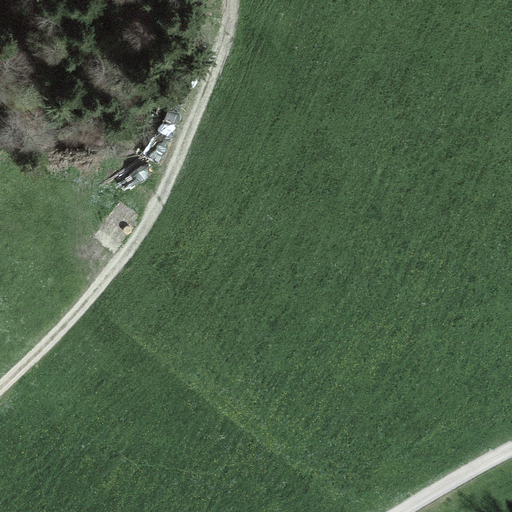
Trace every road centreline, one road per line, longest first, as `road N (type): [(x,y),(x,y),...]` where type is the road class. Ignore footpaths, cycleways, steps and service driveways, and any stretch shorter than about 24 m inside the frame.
road 1 (track): [(0,386),(78,307),(156,201),(193,122),(231,0)]
road 2 (track): [(511,449),(403,511)]
